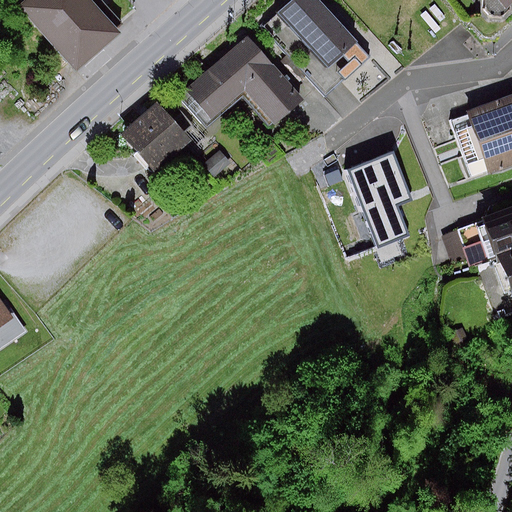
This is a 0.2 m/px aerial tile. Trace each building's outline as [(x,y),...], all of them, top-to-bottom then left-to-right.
[(77,73),(122,34),(92,0),(27,0),(19,7),(77,73)] [(325,98),(370,57),(357,44),(359,42),(319,0),(292,0),(262,28),(287,56),(281,62),(300,82),(305,77),(325,98)] [(243,97),(269,127),(274,123),(276,125),(304,100),(249,37),(180,97),(207,128),(243,97)] [(511,167),(511,95),(467,111),(469,116),(451,122),(472,177),(489,171),(491,175),(511,167)] [(193,126),(182,113),(175,120),(159,103),(123,135),(138,152),(134,156),(147,170),(151,166),(157,173),(193,141),(186,132),(193,126)] [(282,153),(273,143),(262,153),(271,163),(282,153)] [(231,163),(220,151),(204,165),(215,178),(231,163)] [(389,154),(345,171),(373,246),(401,235),(390,205),(406,199),(389,154)] [(452,265),(467,259),(471,269),(484,264),(483,260),(497,255),(511,249),(511,206),(482,217),(486,226),(478,229),(482,242),(465,249),(459,231),(442,237),(452,265)] [(163,215),(159,210),(150,217),(154,222),(163,215)] [(511,249),(497,255),(502,267),(496,269),(505,294),(510,292),(511,297),(511,249)] [(13,318),(0,299),(0,351),(28,333),(16,316),(13,318)]
